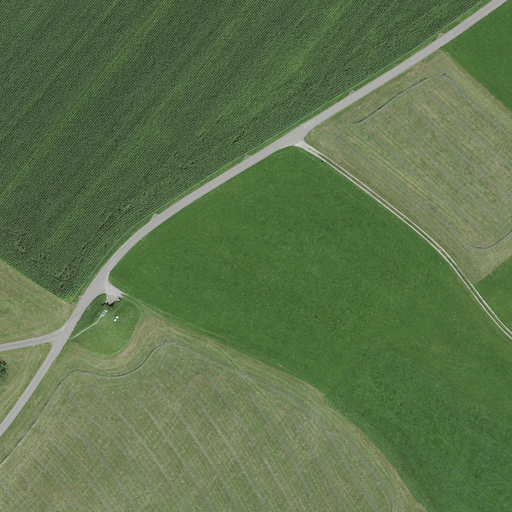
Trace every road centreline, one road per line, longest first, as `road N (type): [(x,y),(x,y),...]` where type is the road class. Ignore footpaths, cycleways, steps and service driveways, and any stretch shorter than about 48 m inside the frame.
road 1 (unclassified): [(500,0),(152,224),(108,267),(63,337)]
road 2 (track): [(511,336),(414,227),(292,136)]
